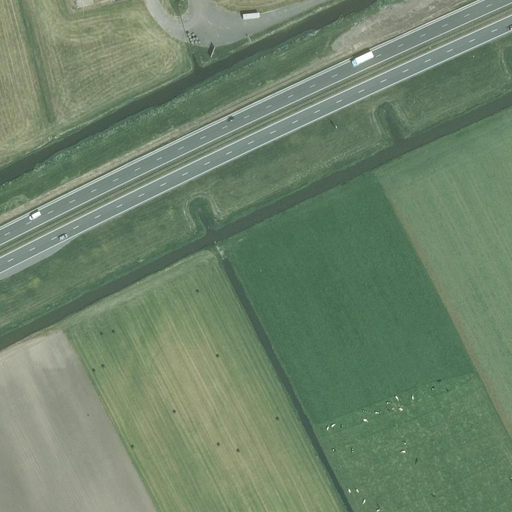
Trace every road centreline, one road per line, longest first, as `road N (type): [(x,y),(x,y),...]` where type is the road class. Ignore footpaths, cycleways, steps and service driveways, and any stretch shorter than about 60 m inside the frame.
road 1 (trunk): [(0,265),(511,22)]
road 2 (trunk): [(502,0),(0,237)]
road 3 (track): [(152,0),(170,25),(185,28),(206,14),(243,26),(319,0)]
